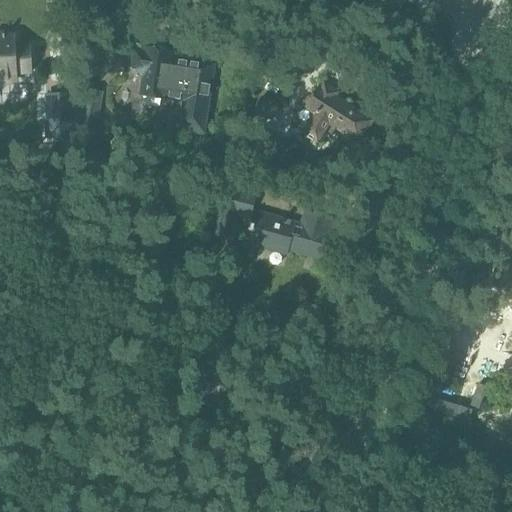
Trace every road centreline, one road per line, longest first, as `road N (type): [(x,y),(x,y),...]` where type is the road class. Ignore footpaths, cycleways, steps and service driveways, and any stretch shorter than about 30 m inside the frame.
road 1 (residential): [(383,395),(422,283),(443,185),(465,6)]
road 2 (track): [(383,395),(328,511)]
